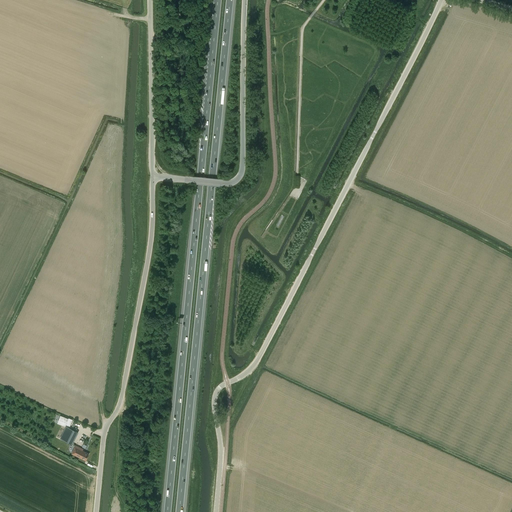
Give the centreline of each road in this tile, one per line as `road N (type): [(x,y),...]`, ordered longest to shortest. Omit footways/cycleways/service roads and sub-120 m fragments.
road 1 (unclassified): [(216,511),(221,448),(214,394),(263,350),(440,0)]
road 2 (motorway): [(218,0),(167,511)]
road 3 (motorway): [(179,511),(229,0)]
road 4 (unclassified): [(96,511),(103,440),(122,401),(150,239),(151,177)]
road 5 (tertiary): [(222,183),(242,173),(244,0)]
road 6 (tertiary): [(151,177),(150,0)]
